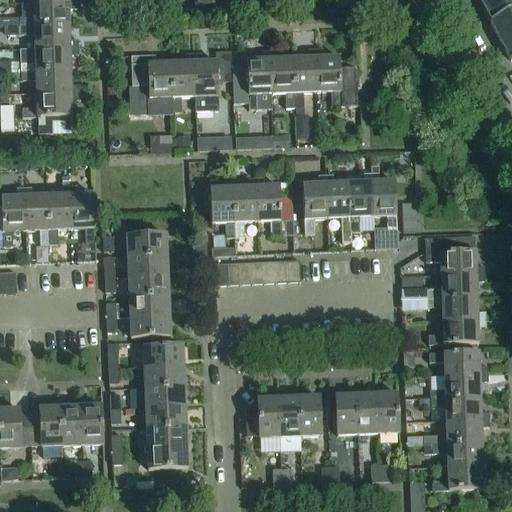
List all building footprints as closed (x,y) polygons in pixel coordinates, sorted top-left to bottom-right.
[(511,0),(488,0),(478,5),(489,25),(511,12),(511,0)] [(21,19),(17,20),(18,28),(68,27),(67,12),(76,12),(76,4),(67,5),(32,6),(20,6),(21,19)] [(511,12),(489,25),(499,43),(511,36),(511,12)] [(68,27),(18,28),(18,39),(33,38),(34,51),(77,50),(77,43),(68,43),(68,27)] [(18,39),(18,28),(8,29),(8,39),(18,39)] [(511,36),(499,43),(510,63),(511,61),(511,36)] [(20,75),(70,73),(69,58),(78,58),(77,50),(34,51),(34,65),(19,65),(20,75)] [(307,61),(292,61),(294,111),(303,111),(302,96),(316,95),(314,52),(307,52),(307,61)] [(322,52),(314,52),(316,95),(330,95),(330,109),(340,109),(338,60),(322,61),(322,52)] [(257,98),(270,97),(269,54),(261,54),(261,63),(246,63),(248,113),(258,113),(257,98)] [(294,111),(292,61),(277,62),(276,54),(269,54),(270,97),(284,96),(285,112),(293,111),(293,121),(295,121),(294,111)] [(192,57),(194,100),(194,115),(218,114),(216,64),(200,65),(200,56),(192,57)] [(180,100),(194,100),(192,57),(184,57),(185,66),(170,66),(172,116),(181,115),(180,100)] [(172,116),(170,66),(155,67),(154,58),(130,59),(131,89),(134,89),(135,108),(148,108),(147,102),(162,101),(162,116),(172,116)] [(35,97),(79,96),(78,88),(70,88),(70,73),(20,75),(20,84),(35,83),(35,97)] [(79,96),(35,97),(36,110),(21,111),(21,121),(71,119),(71,104),(79,103),(79,96)] [(0,106),(0,129),(14,130),(13,106),(0,106)] [(358,220),(371,220),(370,176),(362,177),(363,185),(347,186),(350,246),(350,236),(359,236),(358,220)] [(370,176),(371,220),(385,219),(386,234),(396,234),(394,184),(378,185),(377,176),(370,176)] [(313,222),(326,222),(324,178),(316,179),(317,187),(301,188),(303,238),(313,238),(313,222)] [(350,246),(347,186),(332,187),(332,178),(324,178),(326,222),(340,221),(341,246),(350,246)] [(243,226),(255,225),(253,181),(247,182),(247,191),(231,191),(233,241),(243,241),(243,226)] [(253,181),(255,225),(271,224),(271,239),(280,239),(278,189),(263,190),(262,181),(253,181)] [(233,241),(231,191),(217,192),(217,183),(208,183),(210,227),(224,226),(225,241),(233,241)] [(56,233),(70,232),(68,189),(61,189),(61,198),(46,198),(48,248),(57,248),(56,233)] [(68,189),(70,232),(84,232),(84,247),(94,246),(92,197),(77,197),(76,189),(68,189)] [(11,235),(24,234),(22,191),(15,191),(15,200),(0,200),(0,207),(2,250),(12,250),(11,235)] [(48,248),(46,198),(31,199),(30,191),(22,191),(24,234),(38,234),(39,249),(48,248)] [(126,260),(166,258),(165,237),(125,239),(126,260)] [(440,279),(483,277),(483,269),(474,270),(473,239),(424,241),(424,255),(424,265),(439,265),(440,279)] [(112,240),(102,240),(102,255),(113,254),(112,240)] [(210,260),(234,259),(233,250),(210,251),(210,260)] [(127,281),(167,279),(166,258),(126,260),(127,281)] [(104,282),(114,281),(113,260),(103,260),(104,282)] [(274,287),(287,286),(286,264),(273,265),(274,287)] [(286,264),(287,286),(299,286),(299,264),(286,264)] [(250,288),(262,287),(261,265),(249,266),(250,288)] [(262,287),(274,287),(273,265),(261,265),(262,287)] [(227,289),(238,288),(237,266),(226,267),(227,289)] [(238,288),(250,288),(249,266),(237,266),(238,288)] [(214,289),(227,289),(226,267),(213,268),(214,289)] [(3,276),(3,297),(16,297),(15,275),(3,276)] [(400,302),(475,300),(475,285),(483,285),(483,277),(440,279),(440,292),(425,292),(425,291),(400,293),(400,302)] [(128,300),(167,298),(167,279),(127,281),(128,300)] [(114,281),(104,282),(104,296),(114,295),(114,281)] [(129,320),(168,319),(167,298),(128,300),(129,320)] [(441,325),(485,323),(484,315),(476,315),(475,300),(400,302),(401,313),(426,312),(426,311),(441,310),(441,325)] [(105,321),(115,321),(115,306),(105,307),(105,321)] [(168,319),(129,320),(130,341),(169,340),(168,319)] [(115,321),(105,321),(106,336),(116,336),(115,321)] [(485,323),(441,325),(442,338),(427,338),(427,348),(477,346),(476,330),(485,330),(485,323)] [(143,372),(182,370),(181,349),(142,350),(143,372)] [(413,354),(402,354),(403,369),(413,369),(413,354)] [(443,380),(487,378),(486,370),(478,370),(477,354),(428,356),(428,365),(443,365),(443,380)] [(107,373),(117,373),(117,357),(107,358),(107,373)] [(144,392),(183,390),(182,370),(143,372),(144,392)] [(117,373),(107,373),(108,387),(118,386),(117,373)] [(430,393),(429,393),(430,402),(479,400),(478,386),(487,385),(487,378),(447,379),(443,380),(444,393),(430,393)] [(144,411),(184,409),(183,390),(144,392),(144,411)] [(108,412),(119,412),(118,397),(108,398),(108,412)] [(374,397),(355,398),(356,438),(376,437),(374,397)] [(374,397),(376,437),(397,436),(396,397),(374,397)] [(336,438),(356,438),(355,398),(334,399),(336,438)] [(278,441),(298,440),(297,400),(277,401),(278,441)] [(297,400),(298,440),(319,439),(318,400),(297,400)] [(445,425),(488,423),(488,415),(479,416),(479,400),(430,402),(430,409),(430,411),(444,410),(445,425)] [(258,441),(278,441),(277,401),(256,402),(257,411),(244,411),(245,439),(258,439),(258,441)] [(78,409),(80,448),(102,448),(100,408),(78,409)] [(60,449),(80,448),(78,409),(58,410),(60,449)] [(145,432),(185,430),(184,409),(144,411),(145,432)] [(60,459),(60,449),(58,410),(38,411),(38,415),(27,415),(28,449),(40,448),(40,450),(42,450),(42,460),(60,459)] [(28,449),(27,415),(18,415),(18,412),(0,412),(0,451),(19,451),(19,449),(28,449)] [(119,412),(108,412),(109,427),(119,426),(119,418),(119,412)] [(431,448),(480,447),(480,431),(488,431),(488,423),(445,425),(445,438),(422,439),(422,448),(431,447),(431,448)] [(146,452),(186,451),(185,430),(145,432),(146,452)] [(110,453),(120,453),(119,438),(110,438),(110,453)] [(446,470),(490,469),(489,461),(481,461),(480,447),(431,448),(431,456),(446,455),(446,470)] [(186,451),(146,452),(147,471),(147,472),(170,471),(186,471),(186,451)] [(120,453),(110,453),(111,468),(121,467),(120,453)] [(73,481),(81,481),(80,464),(73,465),(73,481)] [(80,464),(81,481),(91,481),(90,464),(80,464)] [(370,485),(378,485),(377,468),(369,469),(370,485)] [(377,468),(378,485),(387,485),(387,468),(377,468)] [(490,469),(446,470),(447,484),(432,485),(432,494),(482,492),(481,476),(490,476),(490,469)] [(321,487),(329,487),(329,470),(320,471),(321,487)] [(329,470),(329,487),(338,487),(337,470),(329,470)] [(16,484),(16,471),(0,471),(0,478),(0,485),(16,484)] [(147,471),(138,472),(139,491),(170,490),(170,471),(147,472),(147,471)] [(272,489),(280,489),(279,472),(271,473),(272,489)] [(279,472),(280,489),(289,489),(288,472),(279,472)]
